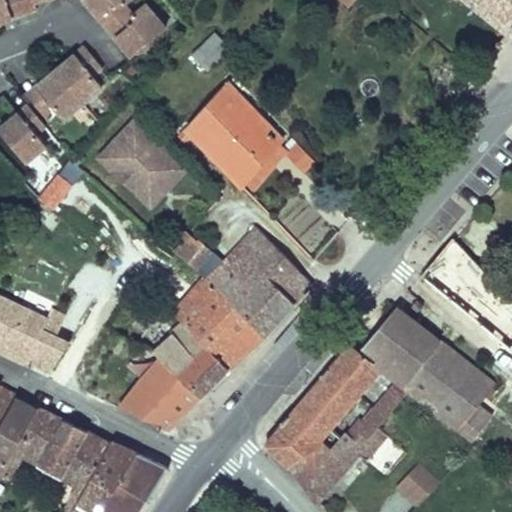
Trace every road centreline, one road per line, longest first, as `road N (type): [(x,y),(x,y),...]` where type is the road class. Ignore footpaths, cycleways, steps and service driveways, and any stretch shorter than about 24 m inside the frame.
road 1 (tertiary): [(384,255),(222,439)]
road 2 (residential): [(0,369),(199,469)]
road 3 (tertiary): [(511,103),(384,255)]
road 4 (residential): [(511,367),(384,255)]
